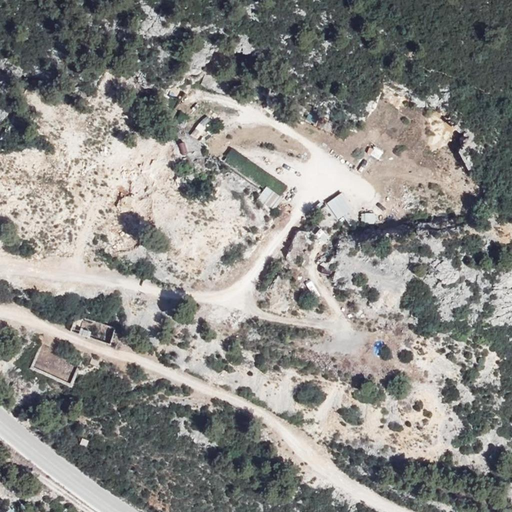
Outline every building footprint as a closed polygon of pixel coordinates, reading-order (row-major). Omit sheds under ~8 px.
[(205,117),(189,134),(201,145),(217,128),(205,117)] [(281,194),(286,186),(232,149),(223,162),(264,189),(267,185),(281,194)] [(273,210),(283,197),(266,186),(257,199),(273,210)] [(326,202),(338,220),(353,209),(341,192),(326,202)] [(350,226),(359,221),(353,213),(345,218),(350,226)] [(365,213),(365,224),(375,225),(375,214),(365,213)] [(321,265),(319,271),(331,275),(333,269),(321,265)] [(114,345),(120,325),(81,311),(74,332),(114,345)]
